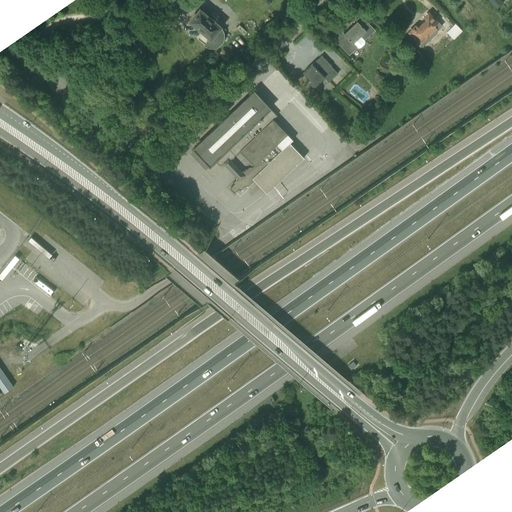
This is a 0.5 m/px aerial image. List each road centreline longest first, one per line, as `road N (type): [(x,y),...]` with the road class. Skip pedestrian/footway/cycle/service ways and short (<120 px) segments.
road 1 (motorway): [(511,149),(7,511)]
road 2 (motorway): [(511,121),(0,466)]
road 3 (secondary): [(409,444),(95,181),(0,113)]
road 4 (motorway): [(85,511),(511,204)]
road 5 (secondary): [(0,131),(176,264),(373,430),(397,460)]
road 6 (residential): [(325,0),(162,164)]
road 7 (residential): [(24,48),(162,164)]
road 8 (residential): [(24,48),(57,19),(121,11),(141,0)]
road 9 (unknown): [(238,225),(345,152)]
road 10 (unknown): [(259,64),(345,152)]
